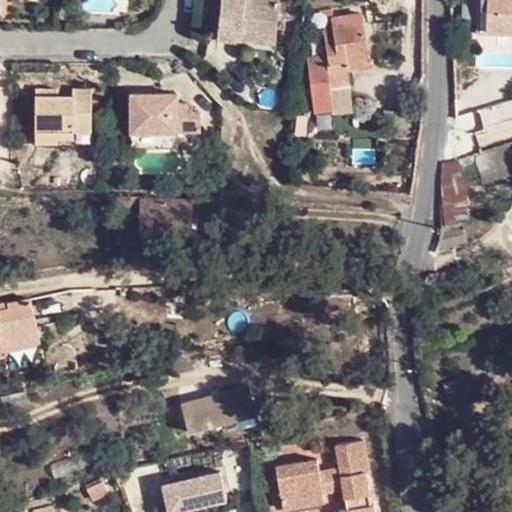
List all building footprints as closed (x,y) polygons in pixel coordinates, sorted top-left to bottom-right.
[(222,0),(217,40),(251,44),(252,26),(278,28),(281,0),(222,0)] [(511,0),(479,0),(479,26),(511,26),(511,0)] [(350,67),(369,63),(358,6),(329,12),(335,44),(323,47),(325,63),(307,68),(312,111),(331,108),(329,86),(351,84),(350,67)] [(252,26),(251,44),(275,47),(278,28),(252,26)] [(29,97),(52,98),(53,88),(29,88),(29,97)] [(64,123),(88,126),(88,90),(71,89),(70,100),(52,98),(29,97),(28,134),(52,136),(52,130),(63,131),(64,123)] [(131,149),(178,150),(178,134),(201,137),(202,118),(191,117),(192,105),(177,104),(176,95),(131,93),(131,149)] [(87,142),(88,126),(64,123),(63,131),(52,130),(52,136),(28,134),(28,147),(67,149),(67,142),(87,142)] [(511,141),(480,151),(485,171),(511,163),(511,141)] [(464,156),(440,164),(437,188),(469,179),(464,156)] [(511,163),(485,171),(488,183),(511,174),(511,163)] [(469,179),(437,188),(435,213),(473,202),(469,179)] [(143,209),(143,200),(142,197),(117,197),(116,208),(143,209)] [(192,234),(191,201),(143,200),(143,209),(142,234),(192,234)] [(473,202),(435,213),(435,230),(476,217),(473,202)] [(435,230),(432,254),(477,249),(476,217),(435,230)] [(0,356),(1,356),(0,347),(0,340),(36,335),(31,302),(8,306),(9,311),(0,311),(0,356)] [(36,335),(0,340),(0,347),(1,356),(38,350),(36,335)] [(452,409),(482,397),(470,368),(440,380),(452,409)] [(254,386),(186,404),(194,433),(262,416),(254,386)] [(28,406),(26,391),(0,396),(0,404),(1,411),(28,406)] [(337,511),(375,511),(374,503),(366,505),(361,470),(370,469),(364,438),(336,442),(338,465),(319,470),(317,459),(275,464),(283,508),(321,500),(320,485),(341,482),(343,506),(337,507),(337,511)] [(223,467),(208,471),(211,479),(225,476),(223,467)] [(179,478),(164,481),(170,508),(230,493),(225,476),(211,479),(208,471),(208,469),(178,476),(179,478)]
